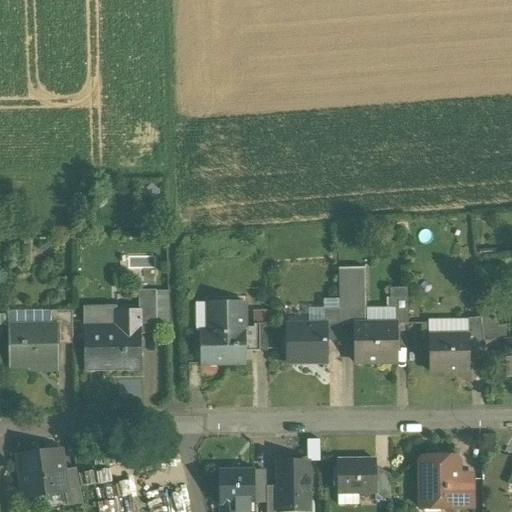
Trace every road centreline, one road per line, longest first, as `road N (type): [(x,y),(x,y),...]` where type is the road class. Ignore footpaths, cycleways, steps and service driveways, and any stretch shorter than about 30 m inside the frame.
road 1 (track): [(185,428),(176,0)]
road 2 (residential): [(185,428),(511,422)]
road 3 (residential): [(0,430),(185,428)]
